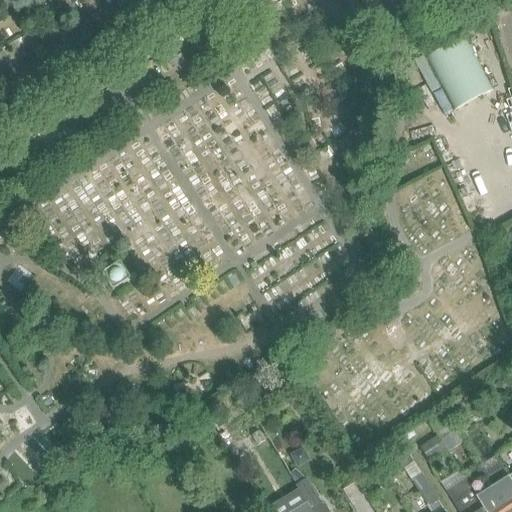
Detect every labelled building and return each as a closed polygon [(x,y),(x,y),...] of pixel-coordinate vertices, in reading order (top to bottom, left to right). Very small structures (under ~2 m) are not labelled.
[(464,38),(426,58),(454,111),(493,90),(464,38)] [(132,279),(121,262),(102,275),(113,291),(132,279)] [(458,399),(426,420),(436,434),(451,424),(467,413),(458,399)] [(464,443),(451,424),(436,434),(437,437),(447,451),(449,454),(464,443)] [(447,451),(437,437),(420,448),(430,462),(447,451)] [(398,474),(414,464),(414,463),(410,456),(394,467),(398,474)] [(445,511),(421,475),(412,482),(429,508),(428,508),(430,511),(445,511)] [(511,511),(511,482),(510,479),(494,489),(509,511),(511,511)] [(322,503),(317,495),(307,480),(296,486),(308,504),(312,511),(329,511),(324,502),(322,503)] [(509,511),(494,489),(489,492),(481,480),(471,487),(470,487),(472,490),(479,499),(478,499),(486,511),(509,511)] [(486,511),(478,499),(471,504),(467,498),(455,506),(459,511),(486,511)]
